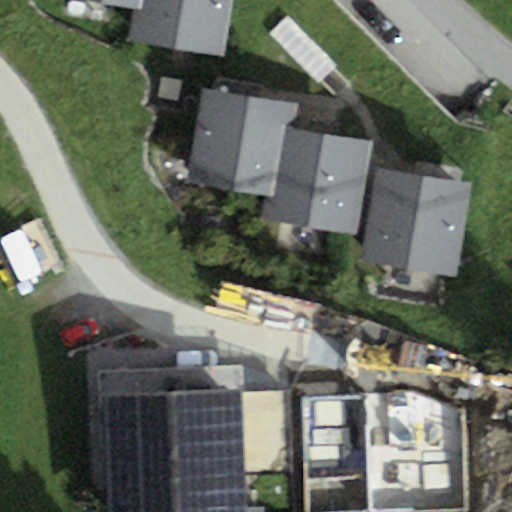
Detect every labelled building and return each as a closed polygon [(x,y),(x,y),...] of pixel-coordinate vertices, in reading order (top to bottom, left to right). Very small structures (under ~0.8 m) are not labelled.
[(60,0),(143,14),(145,0),(60,0)] [(145,0),(143,14),(137,43),(219,58),(230,0),(145,0)] [(457,124),(337,0),(275,0),(425,155),(457,124)] [(292,107),(204,91),(188,180),(275,196),(288,128),(292,107)] [(371,143),(288,128),(275,196),(271,221),(354,236),(371,143)] [(472,185),(379,169),(363,256),(457,273),(472,185)] [(237,369),(101,373),(105,511),(266,511),(266,508),(241,508),(238,393),(237,369)] [(289,392),(238,393),(241,508),(266,508),(292,507),(289,392)] [(408,392),(301,396),(304,511),(383,511),(467,509),(463,409),(408,392)]
